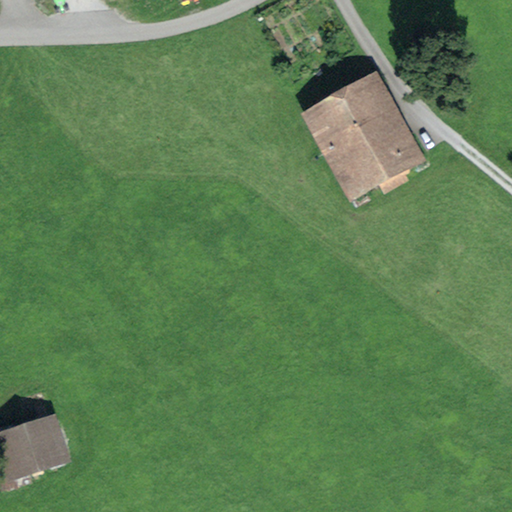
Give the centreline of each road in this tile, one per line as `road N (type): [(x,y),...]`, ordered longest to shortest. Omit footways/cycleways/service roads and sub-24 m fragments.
road 1 (track): [(511,188),(398,88),(342,0)]
road 2 (residential): [(249,0),(168,30),(0,38)]
